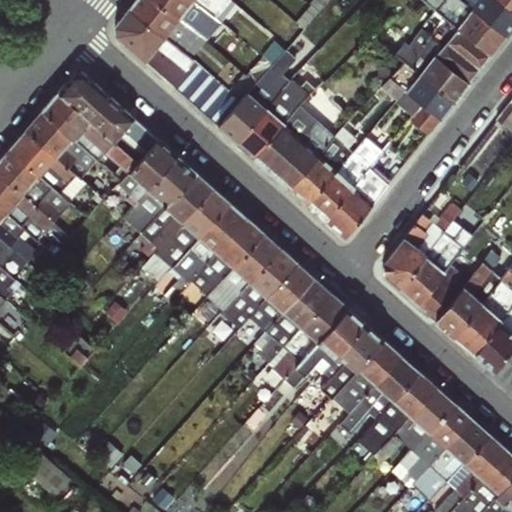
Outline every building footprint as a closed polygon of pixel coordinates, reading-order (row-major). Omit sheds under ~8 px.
[(186,53),(198,35),(157,0),(134,0),(127,9),(180,52),(186,53)] [(204,39),(218,20),(194,0),(157,0),(198,35),(204,39)] [(233,1),(230,0),(194,0),(218,20),(233,1)] [(441,17),(488,55),(505,34),(460,0),(422,0),(423,0),(441,17)] [(174,62),(180,52),(127,9),(115,25),(115,35),(172,86),(185,70),(174,62)] [(423,39),(468,81),(488,55),(441,17),(423,39)] [(401,61),(452,102),(468,81),(423,39),(416,34),(398,59),(401,61)] [(235,141),(289,79),(282,73),(295,58),(285,48),(218,125),(235,141)] [(452,102),(401,61),(390,76),(389,61),(377,61),(377,76),(387,78),(380,86),(429,131),(452,102)] [(93,110),(117,133),(136,110),(87,67),(82,66),(76,66),(63,83),(93,110)] [(289,79),(235,141),(252,156),(300,105),(324,80),(315,70),(301,85),(291,77),(289,79)] [(46,103),(76,130),(93,110),(63,83),(46,103)] [(76,130),(46,103),(29,121),(60,149),(76,130)] [(300,105),(252,156),(271,172),(318,121),(300,105)] [(60,149),(29,121),(12,141),(43,169),(60,149)] [(318,121),(271,172),(289,189),(334,135),(318,121)] [(334,135),(289,189),(307,205),(352,151),(348,147),(352,140),(340,128),(334,135)] [(352,151),(307,205),(323,220),(369,166),(382,151),(365,136),(352,151)] [(134,204),(177,154),(159,137),(117,183),(128,193),(125,196),(134,204)] [(43,169),(12,141),(0,155),(0,163),(26,187),(43,169)] [(140,232),(197,172),(177,154),(134,204),(122,217),(140,232)] [(369,166),(323,220),(344,238),(388,182),(369,166)] [(148,257),(213,187),(197,172),(140,232),(136,237),(144,244),(139,249),(148,257)] [(167,271),(229,201),(213,187),(148,257),(141,265),(155,279),(167,271)] [(53,233),(67,199),(41,188),(32,208),(23,204),(17,217),(53,233)] [(198,271),(246,216),(229,201),(167,271),(176,279),(161,296),(169,303),(198,271)] [(399,286),(453,219),(461,208),(452,201),(439,216),(433,212),(428,217),(421,212),(382,264),(382,271),(399,286)] [(203,296),(266,234),(246,216),(198,271),(208,279),(197,291),(203,296)] [(453,219),(399,286),(418,303),(445,271),(472,234),(453,219)] [(221,313),(279,246),(266,234),(203,296),(221,313)] [(249,316),(295,261),(279,246),(221,313),(220,314),(229,322),(222,330),(230,337),(249,316)] [(461,284),(435,318),(455,336),(500,277),(493,269),(501,257),(491,248),(461,284)] [(254,344),(315,278),(295,261),(249,316),(254,321),(242,333),(254,344)] [(500,277),(455,336),(474,353),(511,302),(511,294),(509,291),(511,286),(511,267),(510,266),(500,277)] [(445,271),(418,303),(435,318),(461,284),(445,271)] [(268,362),(330,292),(315,278),(254,344),(251,347),(268,362)] [(283,378),(346,306),(330,292),(268,362),(272,366),(271,367),(283,378)] [(511,302),(474,353),(493,370),(511,345),(511,302)] [(323,370),(364,323),(346,306),(283,378),(292,387),(306,372),(309,375),(306,378),(311,383),(323,370)] [(330,397),(382,339),(364,323),(323,370),(329,376),(319,387),(330,397)] [(339,423),(399,354),(382,339),(330,397),(339,405),(313,434),(322,442),(339,423)] [(374,418),(419,372),(399,354),(339,423),(351,434),(370,414),(374,418)] [(374,455),(435,387),(419,372),(374,418),(383,426),(365,446),(374,455)] [(410,449),(454,404),(435,387),(374,455),(370,459),(378,467),(402,441),(410,449)] [(412,485),(469,417),(454,404),(410,449),(398,462),(409,471),(402,479),(410,487),(412,485)] [(445,481),(488,434),(469,417),(412,485),(420,492),(429,482),(437,490),(445,481)] [(448,511),(452,509),(505,450),(488,434),(445,481),(453,489),(433,511),(434,511),(448,511)] [(480,511),(511,477),(511,455),(505,450),(452,509),(455,511),(480,511)] [(511,511),(511,477),(480,511),(511,511)]
